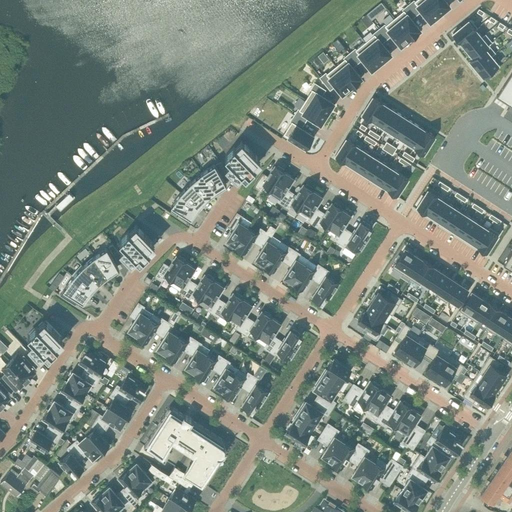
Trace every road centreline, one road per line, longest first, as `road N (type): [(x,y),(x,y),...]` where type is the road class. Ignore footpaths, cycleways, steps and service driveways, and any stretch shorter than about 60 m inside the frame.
road 1 (residential): [(316,167),(366,88),(476,0)]
road 2 (residential): [(492,435),(332,332)]
road 3 (residential): [(49,511),(119,451),(166,378)]
road 4 (residential): [(332,332),(196,243)]
road 5 (residential): [(0,447),(85,330)]
road 6 (residential): [(196,243),(172,240),(96,332)]
road 7 (residential): [(332,332),(402,223)]
road 8 (residential): [(511,293),(402,223)]
road 9 (residential): [(261,440),(332,332)]
